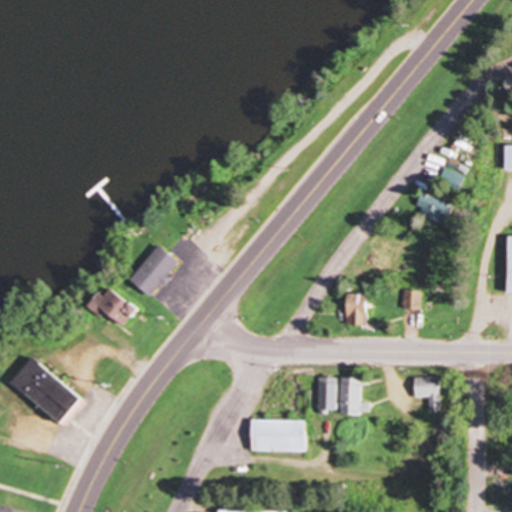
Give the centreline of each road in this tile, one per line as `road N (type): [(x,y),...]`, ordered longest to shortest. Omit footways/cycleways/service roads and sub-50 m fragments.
road 1 (track): [(511,41),(241,344),(188,414),(135,511)]
road 2 (residential): [(173,511),(225,412),(332,267),(480,90),(511,67)]
road 3 (primary): [(205,316),(469,0)]
road 4 (tertiary): [(511,353),(270,351),(241,344),(205,316)]
road 5 (primary): [(77,511),(119,432),(205,316)]
road 6 (residential): [(479,511),(475,304)]
